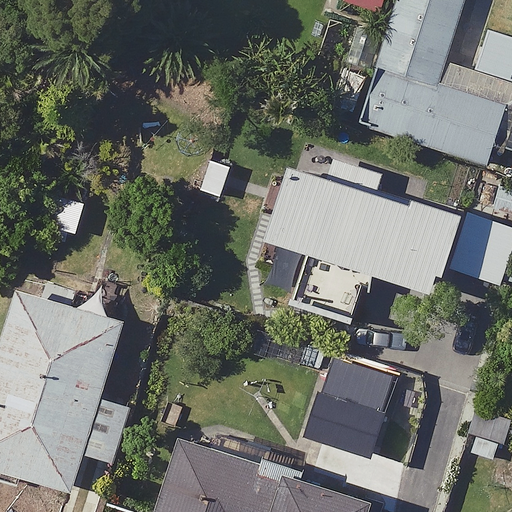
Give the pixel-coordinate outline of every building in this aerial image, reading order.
[(474,0),(406,0),(368,127),(494,165),(501,141),(511,144),(511,80),(455,64),(474,0)] [(373,75),(345,68),(336,104),(364,112),(373,75)] [(388,168),(312,144),(281,243),(454,296),(478,218),(382,188),(388,168)] [(375,281),(314,261),(300,302),(361,323),(375,281)] [(137,313),(34,281),(0,394),(0,467),(84,493),(96,454),(126,463),(143,408),(112,399),(137,313)] [(392,414),(329,391),(313,436),(376,459),(392,414)] [(511,427),(511,422),(488,414),(476,450),(501,459),(511,427)] [(388,511),(391,505),(193,442),(170,511),(388,511)]
